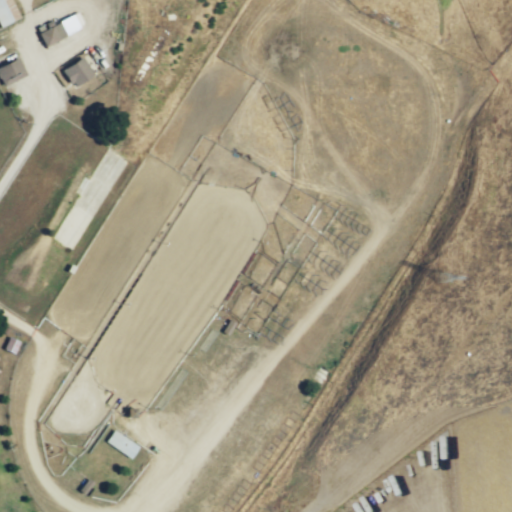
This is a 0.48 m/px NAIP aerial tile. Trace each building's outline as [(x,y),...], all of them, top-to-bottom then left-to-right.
[(4,0),(0,0),(0,25),(13,20),(4,0)] [(82,27),(75,13),(36,32),(42,46),(82,27)] [(92,75),(81,56),(61,68),(72,87),(92,75)] [(0,84),(24,77),(18,59),(0,64),(0,84)] [(137,447),(112,430),(104,441),(129,458),(137,447)]
